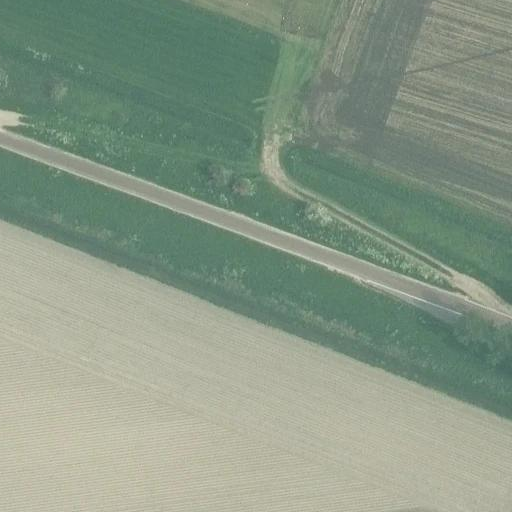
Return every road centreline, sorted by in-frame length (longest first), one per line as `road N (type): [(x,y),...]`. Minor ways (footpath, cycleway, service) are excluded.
road 1 (unclassified): [(511,327),(0,138)]
road 2 (track): [(511,319),(282,184),(269,170),(269,138)]
road 3 (track): [(269,170),(0,119)]
